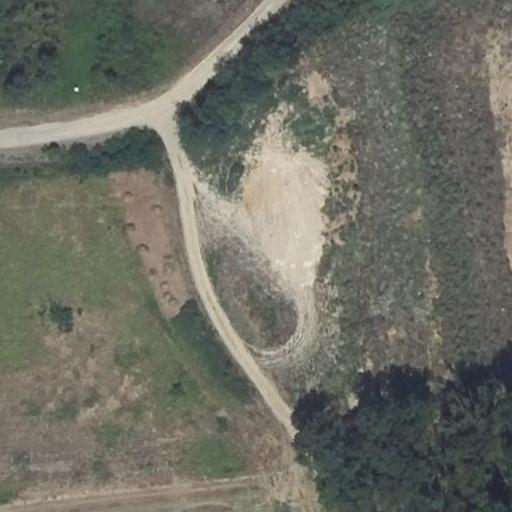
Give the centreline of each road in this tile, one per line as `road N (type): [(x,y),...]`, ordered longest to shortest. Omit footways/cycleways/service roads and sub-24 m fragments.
road 1 (track): [(157,109),(179,150),(205,295),(335,511)]
road 2 (track): [(279,0),(214,67),(157,109),(0,140)]
